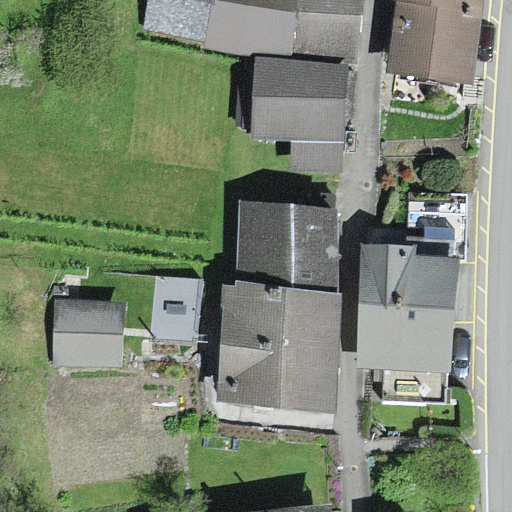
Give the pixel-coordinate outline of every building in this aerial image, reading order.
[(217,36),(216,42),(293,52),(355,61),(362,0),(156,0),(153,27),(217,36)] [(482,0),(407,0),(399,66),(474,75),(482,0)] [(348,68),(264,65),(262,127),(346,130),(348,68)] [(250,211),(245,278),(245,283),(334,289),(340,218),(250,211)] [(420,253),(372,251),(368,362),(453,365),(457,265),(419,263),(420,253)] [(339,289),(334,289),(245,283),(235,282),(228,401),(330,409),(339,289)] [(119,304),(63,302),(61,361),(118,362),(119,304)]
